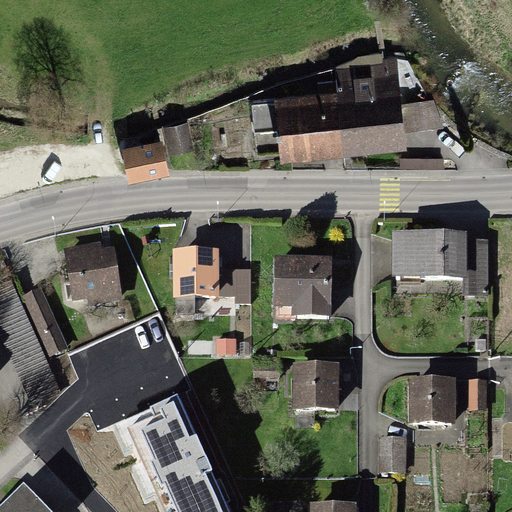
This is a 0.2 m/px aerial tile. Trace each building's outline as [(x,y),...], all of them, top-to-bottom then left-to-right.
[(280,100),(284,159),(411,151),(405,65),(342,69),(344,95),(280,100)] [(160,128),(166,155),(192,149),(186,122),(160,128)] [(127,175),(168,169),(161,142),(122,150),(127,175)] [(101,241),(65,247),(73,300),(87,298),(88,304),(122,299),(114,245),(102,247),(101,241)] [(486,243),(394,246),(396,296),(488,293),(486,243)] [(218,249),(172,249),(172,296),(218,296),(218,249)] [(330,265),(281,267),(283,315),(299,315),(300,330),(333,329),(330,265)] [(41,287),(22,295),(49,356),(68,348),(41,287)] [(340,376),(296,378),(298,419),(342,417),(340,376)] [(153,415),(127,427),(164,511),(230,511),(177,393),(149,406),(153,415)] [(457,393),(414,394),(416,439),(459,437),(457,393)] [(400,447),(384,447),(385,471),(401,470),(400,447)] [(0,511),(46,511),(24,487),(0,508),(0,511)]
